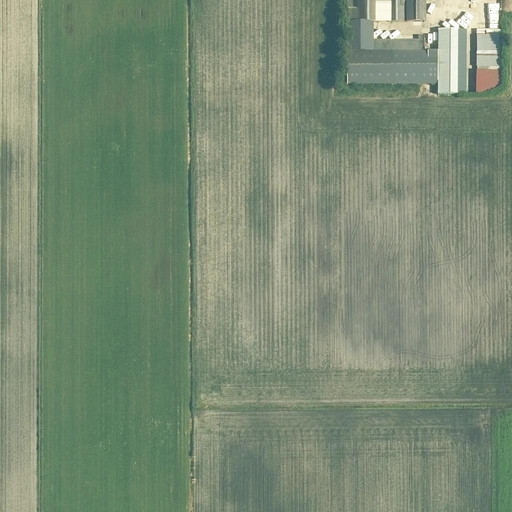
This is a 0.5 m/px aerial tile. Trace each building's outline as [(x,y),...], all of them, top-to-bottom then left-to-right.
[(357,0),(357,23),(376,23),(376,0),(357,0)] [(403,23),(403,0),(388,0),(388,23),(403,23)] [(406,0),(406,23),(425,23),(424,0),(406,0)] [(384,67),(384,53),(348,54),(349,68),(384,67)] [(399,56),(400,66),(411,66),(411,55),(399,56)] [(348,69),(348,85),(395,85),(395,68),(348,69)] [(400,85),(411,85),(411,71),(399,71),(400,85)]
